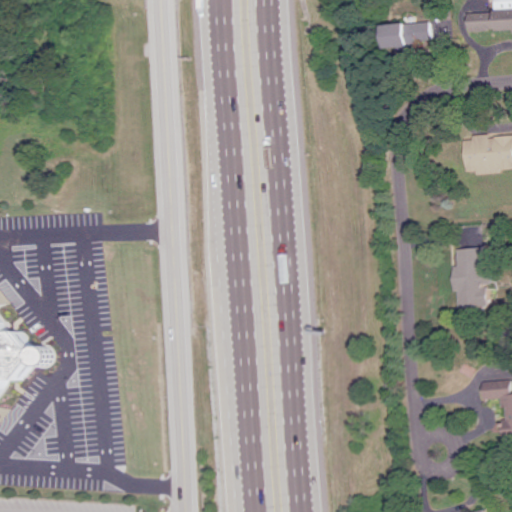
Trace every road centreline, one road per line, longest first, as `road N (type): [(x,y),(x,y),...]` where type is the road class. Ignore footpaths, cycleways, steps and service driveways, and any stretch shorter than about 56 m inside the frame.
road 1 (motorway): [(297,511),(257,0)]
road 2 (tertiary): [(181,511),(156,0)]
road 3 (residential): [(427,434),(415,392),(395,137),(404,112),(429,90),(511,79)]
road 4 (motorway): [(231,204),(259,511)]
road 5 (motorway): [(218,0),(231,204)]
